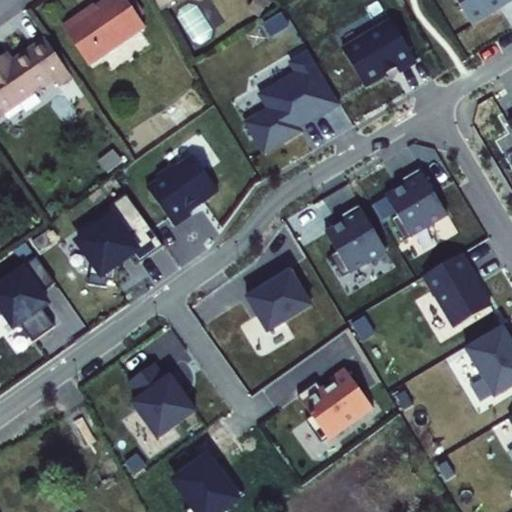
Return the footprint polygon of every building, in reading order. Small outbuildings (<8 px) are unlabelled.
[(149,14),(146,9),(139,0),(94,0),(67,19),(92,54),(149,14)] [(145,0),(139,0),(146,9),(151,7),(145,0)] [(511,0),(476,0),(489,20),(511,5),(511,0)] [(187,33),(203,27),(196,11),(180,17),(187,33)] [(359,44),(381,81),(413,62),(415,64),(432,54),(408,15),(359,44)] [(46,29),(15,53),(9,57),(3,49),(0,50),(0,110),(57,70),(61,76),(73,66),(46,29)] [(9,45),(3,49),(9,57),(15,53),(9,45)] [(284,103),(261,117),(280,148),(318,126),(314,120),(338,106),(339,109),(356,98),(325,46),(306,57),(312,67),(275,89),(284,103)] [(152,186),(180,224),(197,212),(194,208),(204,201),(207,201),(224,189),(199,153),(181,166),(176,165),(163,175),(164,177),(152,186)] [(415,209),(408,213),(421,235),(465,209),(437,162),(420,173),(423,179),(404,190),(415,209)] [(115,210),(79,235),(96,258),(93,260),(90,278),(109,281),(110,274),(116,275),(119,258),(118,256),(133,245),(141,257),(166,239),(129,188),(109,202),(115,210)] [(351,248),(344,252),(357,273),(401,247),(373,201),(355,211),(359,217),(339,229),(351,248)] [(495,260),(486,244),(448,267),(479,319),(511,298),(511,291),(493,261),(495,260)] [(0,308),(6,304),(18,321),(23,317),(37,337),(59,320),(45,301),(51,297),(44,288),(59,277),(40,251),(14,269),(16,272),(0,282),(0,308)] [(261,317),(254,320),(266,343),(311,318),(285,271),(267,281),(270,287),(250,297),(261,317)] [(511,325),(482,343),(511,393),(511,392),(511,325)] [(154,354),(131,375),(143,389),(137,395),(166,428),(201,396),(172,364),(167,368),(154,354)] [(317,394),(309,385),(291,399),(306,419),(301,423),(318,445),(351,418),(353,421),(368,409),(338,371),(324,383),(327,386),(317,394)] [(210,449),(171,477),(193,508),(187,511),(223,511),(249,493),(223,453),(217,457),(210,449)]
